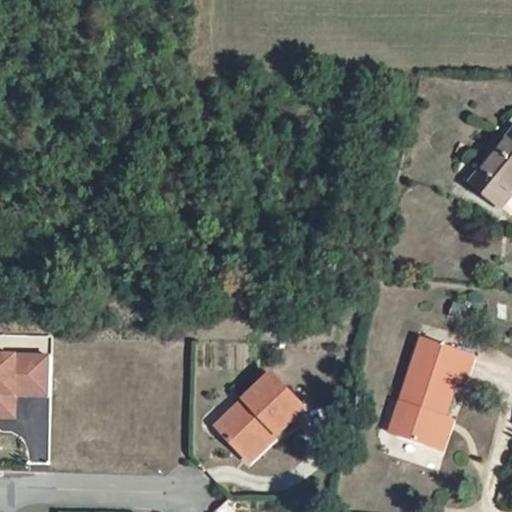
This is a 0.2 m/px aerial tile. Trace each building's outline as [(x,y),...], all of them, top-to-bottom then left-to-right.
[(511,144),(479,183),(510,208),(511,205),(511,144)] [(468,386),(476,361),(437,348),(425,343),(415,371),(417,372),(405,408),(415,411),(403,443),(436,454),(447,421),(460,383),(468,386)] [(61,357),(0,354),(0,414),(23,416),(24,393),(59,395),(61,357)] [(221,421),(245,452),(276,428),(287,428),(308,411),(276,375),(221,421)] [(405,408),(394,439),(403,443),(415,411),(405,408)] [(447,421),(436,454),(446,458),(456,426),(447,421)] [(245,452),(251,458),(287,428),(276,428),(245,452)]
